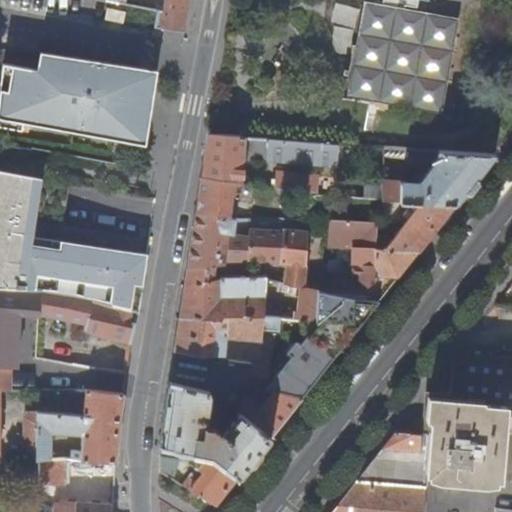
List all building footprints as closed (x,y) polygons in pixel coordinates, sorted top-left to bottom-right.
[(166,0),(165,10),(160,10),(157,26),(164,27),(165,28),(184,31),(190,0),(166,0)] [(383,0),(382,5),(364,2),(347,96),(442,112),(458,19),(406,10),(406,7),(418,8),(419,0),(383,0)] [(129,10),(111,7),(108,18),(127,21),(129,10)] [(43,51),(39,51),(36,68),(1,65),(0,76),(0,119),(111,137),(132,140),(147,143),(151,120),(159,69),(149,67),(43,51)] [(242,182),(247,137),(246,137),(243,136),(209,133),(202,176),(234,178),(242,182)] [(338,165),(339,144),(270,139),(268,159),(338,165)] [(399,158),(399,148),(386,147),(385,157),(399,158)] [(389,173),(384,172),(383,199),(412,201),(458,203),(496,154),(407,148),(407,164),(425,166),(431,162),(435,165),(419,183),(402,182),(402,183),(389,182),(389,173)] [(143,285),(147,261),(46,245),(46,247),(33,245),(34,235),(37,207),(41,177),(0,170),(0,289),(43,293),(75,296),(112,304),(116,305),(139,309),(143,285)] [(278,173),(276,189),(292,192),(315,194),(317,177),(278,173)] [(241,190),(242,182),(234,178),(202,176),(197,213),(230,217),(236,218),(237,212),(230,211),(233,189),(241,190)] [(385,236),(377,235),(376,250),(420,250),(458,203),(412,201),(415,210),(391,239),(385,236)] [(228,233),(230,217),(197,213),(188,266),(216,264),(224,264),(228,233)] [(306,286),(307,272),(310,221),(286,220),(285,232),(252,229),(251,236),(228,233),(224,264),(260,262),(287,264),(286,282),(294,284),(303,286),(306,286)] [(353,276),(352,296),(374,300),(376,276),(400,276),(420,250),(376,250),(377,235),(379,223),(332,222),(330,248),(354,250),(353,276)] [(46,245),(147,261),(148,253),(47,236),(34,235),(33,245),(46,247),(46,245)] [(214,278),(216,264),(188,266),(186,282),(214,278)] [(353,276),(307,272),(306,286),(319,289),(352,296),(353,276)] [(273,287),(274,280),(268,279),(268,276),(223,276),(222,277),(214,278),(186,282),(181,317),(223,319),(223,315),(265,317),(265,315),(268,286),(273,287)] [(293,292),(294,284),(286,282),(280,281),(278,289),(293,292)] [(303,286),(300,312),(299,317),(301,317),(317,318),(319,289),(306,286),(303,286)] [(43,293),(0,289),(0,326),(16,326),(17,312),(40,314),(43,293)] [(352,296),(319,289),(317,318),(364,320),(379,301),(374,300),(352,296)] [(102,336),(132,342),(139,309),(116,305),(112,304),(75,296),(43,293),(40,314),(44,315),(85,322),(84,327),(102,336)] [(263,329),(279,330),(281,316),(265,315),(265,317),(223,315),(223,319),(181,317),(176,349),(224,354),(225,355),(227,337),(262,340),(263,329)] [(279,372),(270,370),(266,387),(294,395),(304,396),(364,320),(317,318),(301,317),(301,331),(303,332),(302,333),(306,336),(300,344),(296,341),(293,346),(288,342),(283,349),(287,352),(286,354),(290,357),(281,369),(280,369),(279,372)] [(229,359),(225,355),(224,354),(176,349),(171,381),(210,391),(215,392),(214,396),(240,413),(271,437),(304,396),(294,395),(266,387),(246,384),(251,361),(229,359)] [(427,392),(424,434),(430,435),(427,473),(442,475),(442,477),(487,481),(487,478),(511,480),(511,358),(456,356),(453,394),(427,392)] [(252,361),(251,361),(246,384),(266,387),(270,370),(271,366),(252,361)] [(1,390),(9,390),(9,368),(0,368),(0,436),(1,427),(1,390)] [(111,372),(109,389),(128,391),(130,374),(111,372)] [(205,426),(210,391),(171,381),(161,446),(195,453),(211,456),(239,477),(271,437),(240,413),(224,433),(217,432),(218,430),(218,429),(218,427),(216,426),(215,427),(205,426)] [(37,451),(37,460),(50,459),(51,431),(83,434),(82,450),(72,450),(72,459),(117,461),(121,416),(125,395),(88,390),(85,414),(39,412),(38,412),(29,411),(25,419),(24,451),(37,451)] [(430,435),(424,434),(396,431),(357,481),(426,486),(427,473),(430,435)] [(24,477),(37,478),(37,460),(37,451),(24,451),(24,477)] [(198,484),(190,491),(216,507),(239,477),(211,456),(195,453),(188,462),(197,468),(190,474),(198,484)] [(189,471),(160,456),(160,472),(187,489),(189,471)] [(64,503),(65,459),(50,459),(37,460),(37,478),(36,502),(29,502),(27,511),(112,511),(113,507),(113,503),(81,502),(64,503)] [(24,477),(24,502),(29,502),(36,502),(37,478),(24,477)] [(423,511),(426,486),(357,481),(332,511),(423,511)] [(0,511),(27,511),(29,502),(24,502),(10,501),(0,506),(0,511)]
